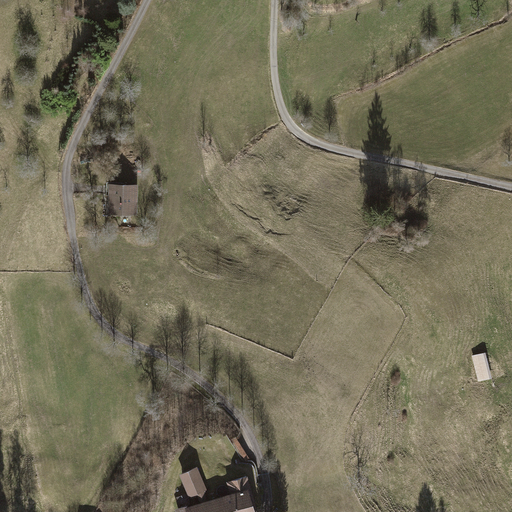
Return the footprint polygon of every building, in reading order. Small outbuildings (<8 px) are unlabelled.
[(136,186),(110,186),(109,214),(135,214),(136,186)] [(472,360),(478,386),(492,383),(485,357),(472,360)] [(232,444),(247,467),(251,464),(237,441),(232,444)] [(195,474),(181,480),(191,503),(205,497),(195,474)] [(256,511),(248,483),(227,489),(231,500),(190,511),(256,511)]
